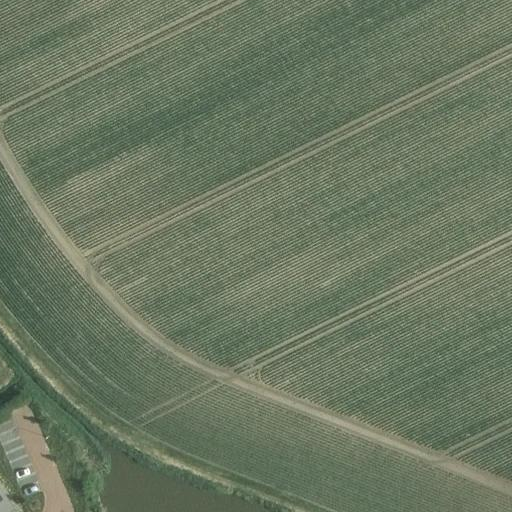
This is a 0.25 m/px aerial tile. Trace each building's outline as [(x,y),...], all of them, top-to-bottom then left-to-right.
[(427,111),(408,124),(429,154),(448,141),(427,111)] [(408,124),(391,136),(412,167),(429,154),(408,124)] [(391,136),(373,149),(394,179),(412,167),(391,136)] [(373,149),(354,162),(375,192),(394,179),(373,149)] [(458,174),(448,181),(453,188),(463,181),(458,174)] [(448,181),(438,188),(443,195),(453,188),(448,181)] [(325,182),(306,195),(327,226),(346,213),(325,182)] [(306,195),(289,208),(310,238),(327,226),(306,195)] [(423,199),(413,206),(417,212),(427,206),(423,199)] [(413,206),(403,213),(408,219),(417,212),(413,206)] [(289,208),(271,220),(292,250),(310,238),(289,208)] [(271,220),(252,233),(273,263),(292,250),(271,220)] [(356,246),(346,252),(351,259),(361,252),(356,246)] [(346,252),(336,259),(341,266),(351,259),(346,252)] [(202,268),(184,281),(205,311),(223,298),(202,268)] [(321,270),(311,277),(315,284),(325,277),(321,270)] [(311,277),(301,284),(306,291),(315,284),(311,277)] [(184,281),(166,294),(187,324),(205,311),(184,281)] [(166,294),(148,306),(170,336),(187,324),(166,294)] [(443,300),(429,334),(448,342),(463,308),(443,300)] [(148,306),(130,319),(151,349),(170,336),(148,306)] [(463,308),(448,342),(467,350),(481,316),(463,308)] [(481,316),(467,350),(486,358),(500,324),(481,316)] [(511,328),(500,324),(486,358),(505,366),(511,348),(511,328)] [(234,331),(224,338),(228,345),(238,338),(234,331)] [(224,338),(214,345),(219,352),(228,345),(224,338)] [(201,360),(191,367),(196,374),(206,367),(201,360)] [(191,367),(182,374),(186,381),(196,374),(191,367)] [(424,367),(421,375),(432,379),(436,372),(424,367)] [(436,372),(432,379),(443,384),(447,377),(436,372)] [(462,383),(459,391),(470,395),(473,388),(462,383)] [(473,388),(470,395),(481,400),(484,393),(473,388)] [(500,399),(496,407),(507,411),(511,404),(500,399)] [(10,511),(0,496),(0,511),(10,511)]
